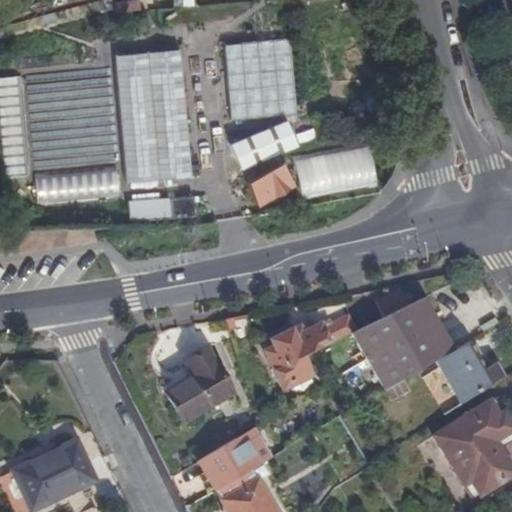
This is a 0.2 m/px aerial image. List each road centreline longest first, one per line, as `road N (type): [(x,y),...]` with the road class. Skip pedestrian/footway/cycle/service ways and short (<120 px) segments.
road 1 (tertiary): [(467,223),(52,307)]
road 2 (residential): [(154,511),(52,307)]
road 3 (unclassified): [(467,223),(422,0)]
